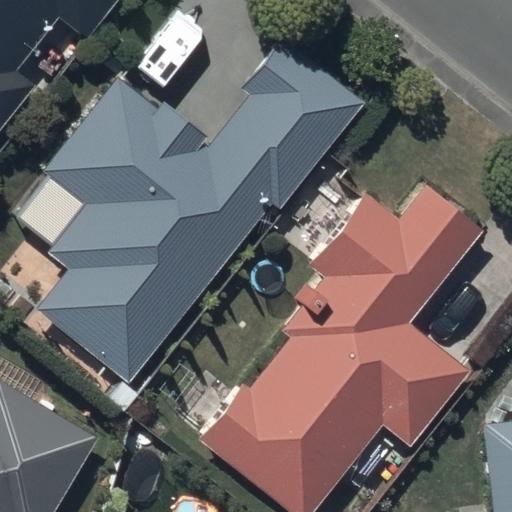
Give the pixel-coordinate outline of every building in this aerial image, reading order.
[(0,0),(0,127),(33,86),(13,70),(52,19),(81,41),(113,0),(0,0)] [(115,77),(38,169),(81,204),(41,253),(60,269),(30,306),(122,383),(269,207),(273,210),(361,104),(277,35),(234,86),(245,96),(207,141),(158,101),(152,108),(115,77)] [(243,378),(197,437),(292,511),(305,511),(376,421),(403,442),(462,367),(404,322),(478,227),(419,181),(393,215),(359,188),(299,264),(316,277),(275,329),(284,336),(248,382),(243,378)] [(0,511),(47,511),(93,436),(0,380),(0,511)] [(511,511),(511,419),(481,423),(489,511),(511,511)]
